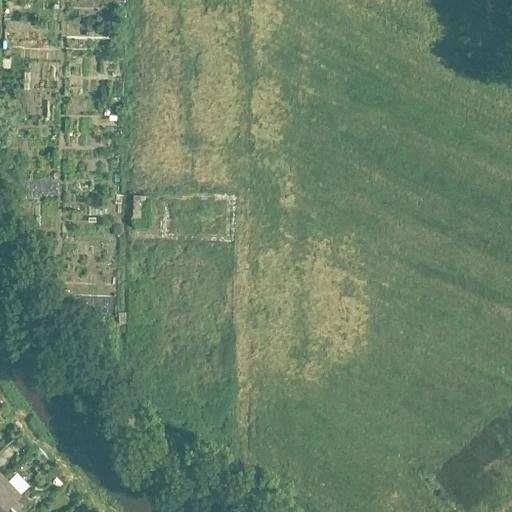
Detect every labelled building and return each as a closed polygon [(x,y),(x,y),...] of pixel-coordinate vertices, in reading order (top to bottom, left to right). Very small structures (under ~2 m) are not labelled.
[(56,32),(56,0),(13,0),(13,6),(30,6),(30,26),(13,26),(13,47),(25,47),(24,53),(30,53),(30,44),(43,44),(43,31),(56,32)] [(105,47),(109,6),(87,4),(85,23),(66,21),(64,43),(105,47)] [(53,72),(38,71),(37,97),(52,98),(53,72)] [(0,511),(3,511),(20,496),(4,480),(0,483),(0,511)] [(22,511),(14,503),(20,497),(20,496),(3,511),(22,511)]
